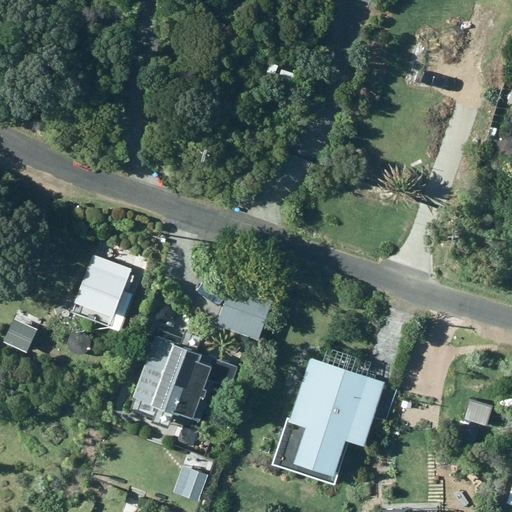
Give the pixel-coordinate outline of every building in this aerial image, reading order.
[(409,100),(393,96),(383,140),(398,143),(409,100)] [(95,257),(77,306),(116,320),(134,271),(95,257)] [(218,328),(260,342),(274,302),(232,287),(218,328)] [(6,344),(27,353),(37,331),(16,322),(6,344)] [(157,338),(132,411),(157,420),(155,426),(172,432),(176,419),(202,429),(210,407),(224,412),(240,369),(197,354),(197,355),(176,348),(178,345),(157,338)] [(366,449),(386,384),(310,361),(291,425),(307,429),(296,467),(338,480),(349,444),(366,449)] [(186,467),(176,494),(200,503),(209,476),(186,467)] [(488,496),(481,511),(499,511),(503,501),(488,496)]
